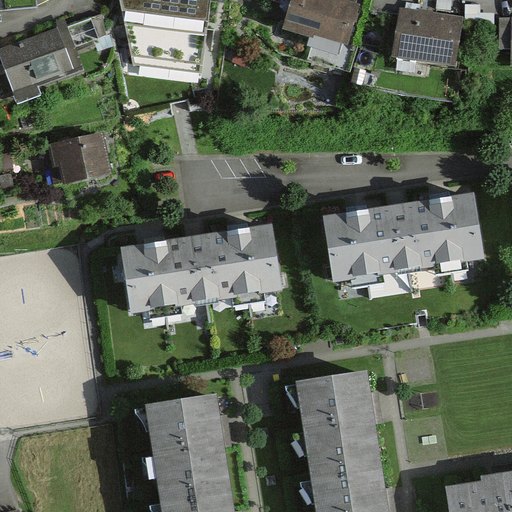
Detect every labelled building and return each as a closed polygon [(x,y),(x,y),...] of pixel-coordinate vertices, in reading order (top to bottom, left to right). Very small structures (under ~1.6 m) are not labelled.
[(36,0),(0,0),(0,11),(37,8),(36,0)] [(120,0),(133,66),(203,73),(210,0),(120,0)] [(360,6),(341,0),(293,0),(284,29),(347,48),(360,6)] [(463,19),(400,10),(392,63),(455,72),(463,19)] [(37,89),(85,73),(77,52),(110,41),(100,14),(0,49),(0,59),(16,106),(40,98),(37,89)] [(111,176),(101,134),(49,146),(59,188),(111,176)] [(487,263),(477,197),(323,220),(333,286),(487,263)] [(283,293),(273,228),(120,252),(131,317),(283,293)] [(295,386),(311,484),(383,471),(367,374),(295,386)] [(156,505),(229,493),(214,397),(142,408),(156,505)] [(389,511),(383,471),(311,484),(315,511),(389,511)] [(511,511),(511,476),(485,481),(485,486),(447,492),(450,511),(511,511)] [(231,511),(229,493),(156,505),(157,511),(231,511)]
